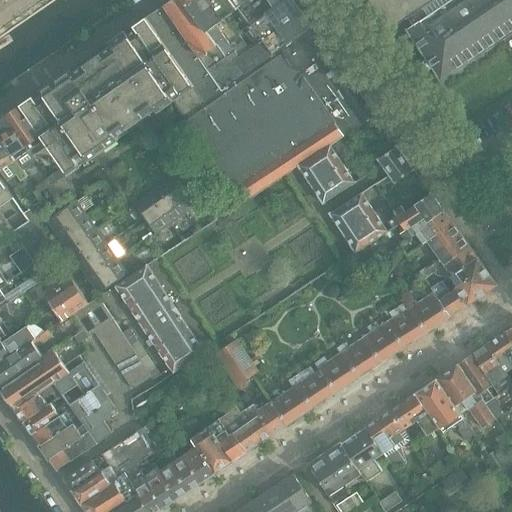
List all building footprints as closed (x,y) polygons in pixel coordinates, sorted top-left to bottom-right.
[(172,0),(164,6),(147,17),(147,18),(208,106),(242,83),(239,77),(259,63),(250,51),(238,58),(234,53),(226,59),(217,46),(216,46),(182,0),(172,0)] [(216,26),(237,10),(230,0),(182,0),(216,46),(217,46),(226,59),(234,53),(238,58),(250,51),(244,42),(233,50),(216,26)] [(248,0),(238,8),(251,25),(267,13),(266,12),(283,0),(248,0)] [(267,13),(251,25),(263,41),(302,13),(292,0),(283,0),(266,12),(267,13)] [(511,0),(368,0),(390,31),(409,18),(414,26),(408,30),(438,75),(441,81),(447,77),(446,77),(487,49),(487,50),(500,41),(511,32),(511,0)] [(263,41),(250,51),(259,63),(312,27),(302,13),(263,41)] [(208,106),(147,18),(133,27),(135,31),(128,36),(125,33),(109,44),(112,47),(72,75),(70,71),(19,107),(38,135),(43,142),(44,142),(63,168),(67,175),(174,101),(187,121),(178,127),(208,106)] [(239,77),(242,83),(208,106),(178,127),(177,127),(213,180),(233,209),(299,167),(331,146),(351,132),(352,134),(363,127),(362,126),(376,117),(361,95),(355,88),(328,50),(329,50),(313,28),(312,27),(259,63),(239,77)] [(19,107),(6,116),(33,155),(45,147),(42,143),(43,142),(38,135),(19,107)] [(6,116),(0,119),(0,138),(16,161),(23,172),(37,162),(32,156),(33,155),(6,116)] [(28,178),(23,172),(16,161),(0,138),(0,167),(2,170),(0,171),(0,173),(7,184),(16,177),(21,183),(28,178)] [(331,146),(299,167),(303,173),(311,186),(343,165),(331,146)] [(403,155),(404,155),(403,154),(397,146),(378,159),(383,166),(387,171),(390,176),(395,183),(414,170),(408,162),(408,161),(407,161),(405,158),(403,155)] [(311,186),(319,198),(323,204),(355,183),(343,165),(311,186)] [(49,178),(35,188),(39,194),(67,175),(63,168),(49,178)] [(367,174),(366,171),(364,168),(356,173),(360,179),(367,174)] [(156,235),(201,203),(181,175),(136,206),(156,235)] [(0,209),(5,216),(19,207),(0,181),(0,209)] [(362,194),(330,215),(334,221),(344,235),(375,214),(362,194)] [(420,232),(419,230),(428,224),(427,223),(443,211),(431,194),(397,219),(400,224),(405,231),(399,235),(404,242),(420,232)] [(76,201),(47,221),(99,296),(128,275),(76,201)] [(0,219),(0,242),(14,234),(30,223),(19,207),(5,216),(0,219)] [(404,247),(402,249),(407,256),(452,224),(443,211),(427,223),(428,224),(419,230),(420,232),(404,242),(402,244),(404,247)] [(352,247),(356,254),(388,233),(375,214),(344,235),(352,247)] [(30,223),(14,234),(36,264),(51,253),(30,223)] [(452,224),(407,256),(411,261),(430,247),(435,254),(461,236),(452,224)] [(0,253),(5,250),(11,258),(6,262),(11,268),(16,265),(22,274),(36,264),(14,234),(0,242),(0,253)] [(461,236),(435,254),(439,260),(427,269),(426,268),(419,273),(425,281),(469,247),(461,236)] [(452,278),(478,260),(469,247),(425,281),(428,286),(448,271),(452,277),(449,278),(450,279),(452,278)] [(450,279),(456,287),(455,288),(456,289),(468,305),(497,286),(478,260),(452,278),(450,279)] [(151,272),(147,266),(116,287),(130,308),(161,288),(151,272)] [(72,280),(46,298),(63,322),(89,305),(72,280)] [(443,282),(431,289),(434,293),(451,316),(468,305),(456,289),(450,293),(443,282)] [(0,307),(9,301),(0,288),(0,307)] [(161,288),(130,308),(144,329),(175,309),(171,302),(170,302),(161,288)] [(434,293),(412,307),(428,332),(451,316),(434,293)] [(111,299),(107,294),(99,299),(103,305),(111,299)] [(73,316),(83,331),(75,337),(79,344),(95,333),(113,321),(103,305),(99,299),(98,299),(73,316)] [(389,313),(393,318),(386,322),(404,348),(428,332),(412,307),(407,311),(403,305),(389,313)] [(175,309),(144,329),(157,349),(188,329),(179,316),(180,315),(175,309)] [(113,321),(95,333),(102,344),(120,332),(113,321)] [(371,332),(365,336),(382,362),(404,348),(386,322),(379,327),(376,323),(368,328),(371,332)] [(0,340),(0,363),(45,333),(32,324),(3,343),(1,340),(0,340)] [(130,328),(122,334),(126,341),(135,335),(130,328)] [(188,329),(157,349),(168,366),(170,370),(174,374),(205,354),(202,350),(188,329)] [(45,333),(0,363),(0,388),(44,358),(37,349),(54,337),(49,330),(45,333)] [(120,332),(102,344),(110,355),(128,343),(126,341),(122,334),(120,332)] [(511,360),(508,354),(511,350),(511,340),(507,333),(506,332),(486,346),(510,381),(510,380),(507,374),(511,370),(511,360)] [(139,341),(135,335),(126,341),(128,343),(130,347),(139,341)] [(346,343),(340,347),(360,377),(382,362),(365,336),(348,348),(347,346),(348,346),(346,343)] [(237,340),(215,355),(237,387),(259,372),(256,367),(260,364),(255,357),(251,359),(237,340)] [(128,343),(110,355),(117,366),(135,354),(130,347),(128,343)] [(486,346),(472,355),(492,386),(499,396),(508,390),(510,381),(486,346)] [(319,361),(319,362),(338,391),(360,377),(340,347),(337,349),(340,353),(327,362),(324,358),(319,361)] [(44,358),(0,388),(0,389),(15,410),(16,410),(55,383),(85,363),(80,356),(65,366),(54,351),(44,358)] [(135,354),(117,366),(125,377),(143,365),(135,354)] [(504,413),(494,399),(487,389),(492,386),(472,355),(458,365),(484,405),(486,404),(496,419),(504,413)] [(319,362),(315,364),(318,368),(319,371),(315,374),(310,367),(294,378),(313,408),(338,391),(319,362)] [(104,422),(118,412),(85,363),(55,383),(64,397),(73,409),(83,424),(90,433),(98,444),(112,433),(104,422)] [(143,365),(125,377),(133,389),(151,377),(143,365)] [(458,365),(437,379),(461,415),(469,410),(482,429),(496,420),(496,419),(486,404),(484,405),(458,365)] [(149,374),(151,377),(153,380),(161,374),(158,368),(149,374)] [(294,378),(289,381),(293,388),(270,402),(286,426),(313,408),(294,378)] [(461,430),(459,431),(466,441),(475,435),(461,415),(437,379),(416,394),(439,428),(440,429),(454,420),(461,430)] [(55,383),(16,410),(25,423),(64,397),(55,383)] [(416,394),(391,411),(404,430),(414,423),(417,427),(420,425),(428,436),(439,428),(416,394)] [(64,397),(25,423),(34,435),(73,409),(64,397)] [(241,413),(236,406),(236,407),(229,397),(221,402),(229,414),(219,421),(230,438),(233,435),(246,453),(273,435),(256,412),(250,416),(245,410),(241,413)] [(246,410),(245,410),(250,416),(256,412),(273,435),(283,428),(286,426),(270,402),(258,411),(254,405),(246,410)] [(237,406),(236,406),(241,413),(245,410),(246,410),(241,403),(237,406)] [(73,409),(34,435),(42,448),(76,425),(78,428),(83,424),(73,409)] [(404,430),(391,411),(366,428),(384,455),(395,471),(406,464),(400,448),(411,441),(404,430)] [(219,421),(208,428),(233,462),(246,453),(233,435),(230,438),(219,421)] [(76,425),(42,448),(51,460),(90,433),(83,424),(78,428),(76,425)] [(147,426),(104,455),(111,466),(119,477),(126,473),(132,469),(161,449),(147,426)] [(208,428),(190,440),(196,448),(214,475),(233,462),(208,428)] [(382,472),(374,461),(384,455),(366,428),(342,444),(364,478),(367,482),(382,472)] [(90,433),(51,460),(58,470),(98,444),(90,433)] [(495,440),(502,450),(507,446),(510,444),(504,434),(495,440)] [(345,500),(337,506),(340,511),(349,511),(363,503),(364,505),(377,497),(369,485),(355,494),(348,488),(364,478),(342,444),(309,465),(332,499),(338,495),(345,500)] [(511,467),(511,453),(507,446),(502,450),(495,455),(506,471),(511,467)] [(214,475),(196,448),(184,455),(202,482),(214,475)] [(174,456),(176,455),(174,451),(166,456),(171,464),(189,491),(202,482),(184,455),(177,460),(174,456)] [(104,454),(102,455),(65,480),(73,491),(111,466),(104,455),(104,454)] [(161,459),(154,464),(177,499),(189,491),(171,464),(164,468),(162,464),(164,463),(161,459)] [(440,462),(429,469),(436,479),(447,472),(440,462)] [(154,464),(141,473),(150,486),(164,508),(177,499),(154,464)] [(111,466),(73,491),(81,503),(119,477),(111,466)] [(479,467),(469,473),(475,483),(485,477),(479,467)] [(461,469),(441,482),(450,495),(470,482),(461,469)] [(139,494),(132,483),(126,473),(119,477),(81,503),(87,511),(111,511),(138,495),(139,494)] [(136,476),(138,479),(132,483),(139,494),(138,495),(149,511),(156,511),(164,508),(150,486),(141,473),(136,476)] [(294,475),(246,508),(248,511),(295,511),(312,501),(294,475)] [(397,492),(381,503),(386,511),(403,501),(397,492)] [(149,511),(138,495),(111,511),(149,511)]
